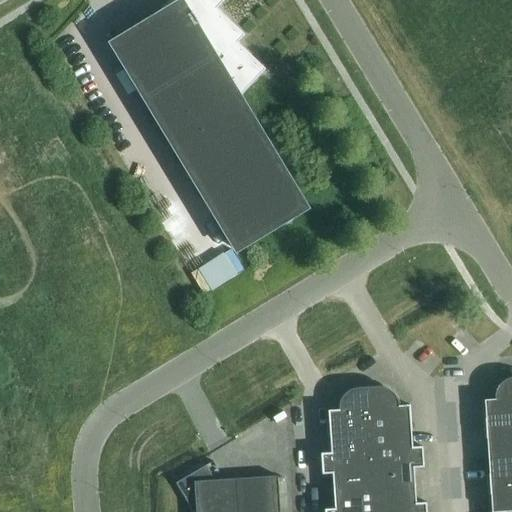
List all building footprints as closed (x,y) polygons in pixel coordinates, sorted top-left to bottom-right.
[(162,0),(159,4),(164,8),(160,11),(161,12),(162,11),(163,13),(112,44),(237,251),(307,209),(239,98),(265,70),(237,44),(245,36),(217,9),(224,2),(221,0),(162,0)] [(203,295),(243,270),(231,250),(191,274),(203,295)] [(484,401),(491,511),(511,511),(511,378),(509,379),(505,381),(501,383),(498,387),(496,391),(495,395),(495,400),(484,401)] [(335,509),(325,510),(324,511),(427,511),(427,503),(417,504),(414,469),(424,468),(423,447),(413,448),(410,405),(399,406),(399,404),(398,403),(397,399),(396,397),(394,395),(393,394),(392,392),(390,391),(389,390),(387,389),(385,388),(381,387),(377,387),(357,389),(354,389),(352,390),(350,391),(347,393),(345,395),(343,396),(342,399),(341,400),(340,402),(339,405),(339,406),(339,408),(339,410),(328,411),(331,453),(321,454),(322,475),(332,474),(335,509)] [(280,511),(278,476),(215,481),(206,466),(176,484),(192,511),(280,511)]
